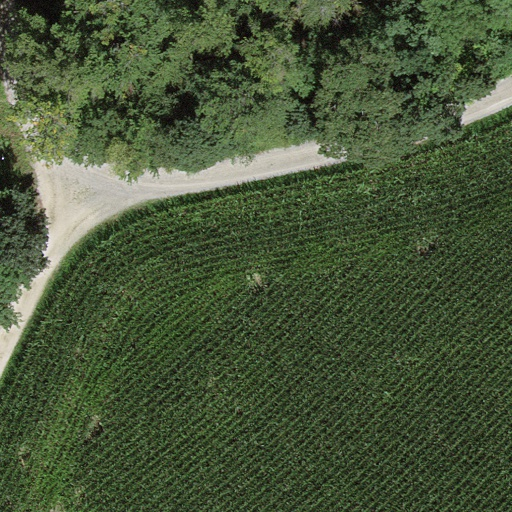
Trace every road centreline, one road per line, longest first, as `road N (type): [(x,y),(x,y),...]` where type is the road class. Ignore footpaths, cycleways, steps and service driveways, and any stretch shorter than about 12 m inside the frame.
road 1 (track): [(90,219),(192,188),(310,174),(511,113)]
road 2 (track): [(0,51),(31,150),(90,219)]
road 3 (track): [(90,219),(31,262),(0,325)]
